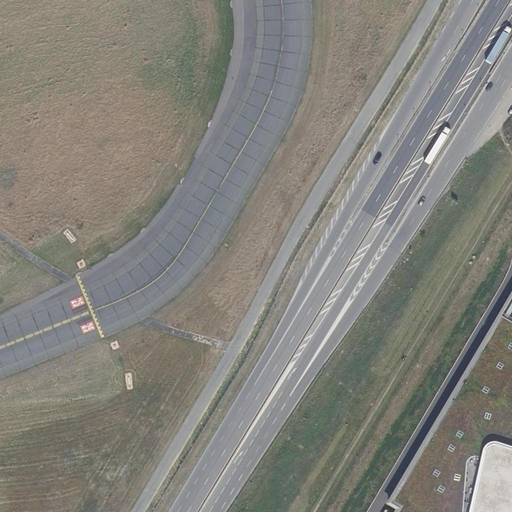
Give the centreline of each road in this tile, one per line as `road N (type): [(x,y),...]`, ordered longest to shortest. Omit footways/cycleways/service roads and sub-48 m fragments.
road 1 (primary): [(501,0),(257,389)]
road 2 (primary): [(472,0),(260,370),(257,389)]
road 3 (primary): [(282,396),(511,26)]
road 4 (primary): [(282,396),(305,394),(511,66)]
road 5 (track): [(314,511),(511,180)]
road 6 (primary): [(257,389),(184,511)]
road 7 (primary): [(210,511),(282,396)]
